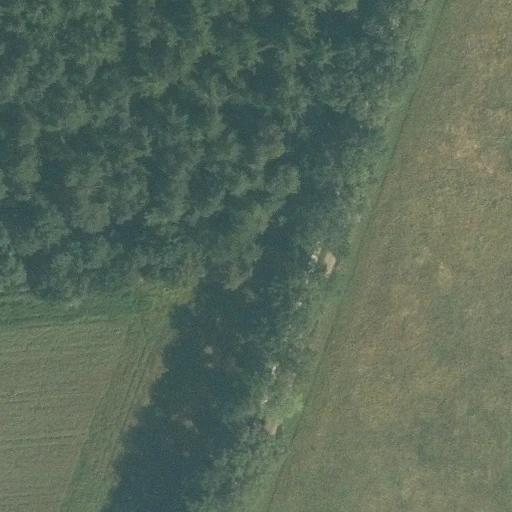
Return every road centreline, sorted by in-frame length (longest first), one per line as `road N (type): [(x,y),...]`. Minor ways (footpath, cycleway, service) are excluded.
road 1 (track): [(420,0),(242,511)]
road 2 (track): [(4,0),(308,132)]
road 3 (track): [(0,291),(278,267),(325,275)]
